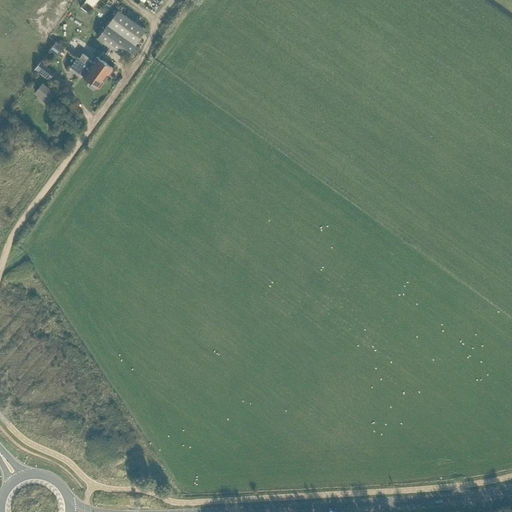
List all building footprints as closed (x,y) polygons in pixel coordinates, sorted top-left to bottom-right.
[(118,9),(107,24),(135,44),(146,29),(118,9)] [(107,25),(98,38),(130,61),(139,48),(107,25)] [(64,48),(56,41),(49,50),(58,56),(64,48)] [(78,58),(105,77),(112,67),(97,56),(93,62),(87,58),(88,57),(82,53),(78,58)] [(105,77),(78,58),(77,57),(70,66),(89,81),(87,83),(88,86),(92,89),(95,89),(97,86),(98,87),(105,77)] [(41,62),(35,69),(48,80),(55,72),(41,62)] [(42,83),(35,92),(46,101),(53,92),(42,83)]
